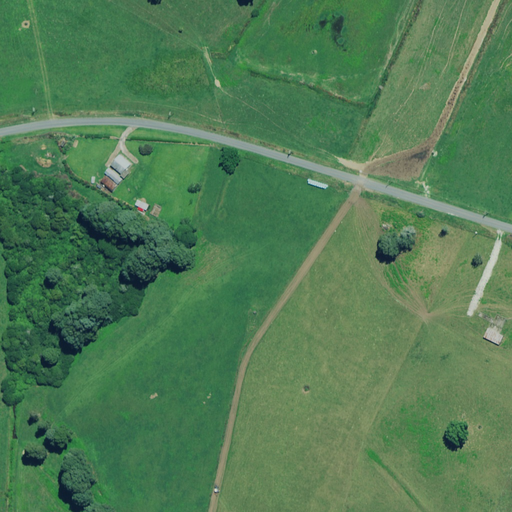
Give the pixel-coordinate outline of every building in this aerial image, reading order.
[(125,179),(126,177),(130,173),(126,170),(132,164),(121,155),(112,166),(123,175),(122,176),(125,179)] [(123,179),(110,168),(105,173),(119,184),(123,179)] [(118,185),(107,176),(102,182),(113,191),(118,185)] [(149,205),(139,200),(136,205),(147,210),(149,205)] [(504,336),(488,328),(483,338),(499,346),(504,336)]
